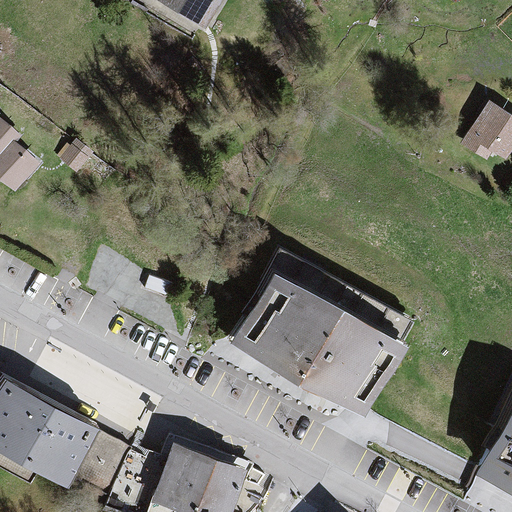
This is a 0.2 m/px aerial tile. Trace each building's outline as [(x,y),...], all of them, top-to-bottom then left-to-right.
[(213,0),(154,0),(199,25),(213,0)] [(511,140),(511,115),(483,99),(462,137),(502,159),(511,140)] [(14,132),(0,122),(0,183),(10,191),(32,161),(6,143),(14,132)] [(59,154),(80,164),(91,143),(70,133),(59,154)] [(397,328),(256,259),(216,339),(357,409),(397,328)] [(93,424),(0,376),(0,446),(64,480),(93,424)] [(511,395),(493,387),(463,457),(511,477),(511,395)] [(226,511),(243,462),(168,439),(152,491),(218,511),(226,511)]
